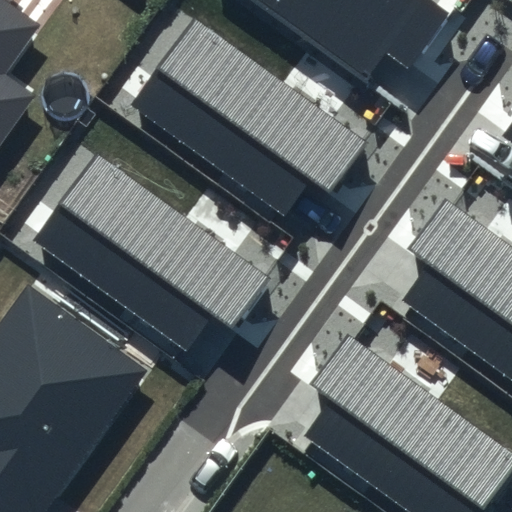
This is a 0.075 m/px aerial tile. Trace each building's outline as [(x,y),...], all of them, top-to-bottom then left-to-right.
[(0,0),(0,142),(32,97),(2,76),(38,25),(1,0),(0,0)] [(452,12),(434,0),(253,0),(367,81),(388,53),(411,69),(452,12)] [(367,141),(195,16),(131,105),(283,216),(310,178),(329,192),(367,141)] [(511,123),(506,132),(511,135),(511,165),(500,182),(511,190),(511,123)] [(268,278),(97,154),(32,243),(184,353),(211,316),(230,330),(268,278)] [(511,249),(443,199),(407,249),(427,264),(401,299),(511,380),(511,249)] [(44,511),(146,370),(26,285),(0,321),(0,511),(29,511),(32,509),(36,511),(44,511)] [(482,511),(511,471),(511,454),(347,334),(310,384),(331,399),(305,434),(411,511),(482,511)]
